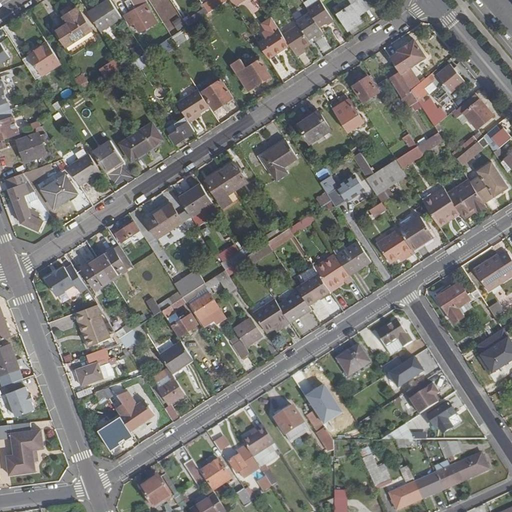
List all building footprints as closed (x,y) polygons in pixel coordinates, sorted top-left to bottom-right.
[(107,0),(88,12),(101,32),(123,18),(110,0),(107,0)] [(135,24),(140,32),(158,22),(144,0),(127,0),(125,1),(131,11),(124,15),(131,26),(135,24)] [(219,0),(207,0),(202,3),(207,12),(221,4),(219,0)] [(283,35),(289,45),(296,57),(304,52),(302,49),(305,47),(311,43),(308,40),(315,35),(317,38),(323,34),(319,27),(326,22),(327,24),(334,20),(320,0),(319,0),(307,8),(310,12),(296,21),(299,25),(283,35)] [(338,14),(348,30),(363,20),(359,14),(377,3),(374,0),(349,0),(352,4),(338,14)] [(78,8),(63,17),(67,23),(56,31),(67,47),(93,31),(78,8)] [(172,36),(176,43),(178,45),(187,40),(184,35),(190,31),(187,26),(172,36)] [(258,42),(268,58),(289,45),(283,35),(279,29),(258,42)] [(171,47),(167,40),(159,45),(164,52),(171,47)] [(426,57),(415,41),(391,56),(402,73),(410,68),(426,57)] [(0,63),(11,57),(1,42),(0,42),(0,63)] [(21,58),(35,79),(61,63),(47,42),(21,58)] [(131,56),(143,49),(139,43),(127,51),(131,56)] [(146,54),(124,68),(128,75),(150,61),(146,54)] [(99,70),(106,79),(124,68),(117,58),(99,70)] [(240,60),(232,65),(248,90),(270,76),(266,69),(267,68),(261,59),(246,68),(240,60)] [(450,65),(438,75),(452,92),(464,82),(450,65)] [(411,90),(420,83),(410,68),(402,73),(401,74),(411,90)] [(415,112),(421,107),(418,101),(411,90),(401,74),(399,72),(390,78),(405,102),(408,100),(415,112)] [(72,80),(80,91),(90,84),(83,73),(72,80)] [(369,77),(353,87),(364,103),(379,92),(369,77)] [(411,90),(418,101),(422,99),(429,93),(424,87),(431,82),(427,77),(420,83),(411,90)] [(0,113),(11,110),(0,78),(0,113)] [(215,109),(233,97),(221,79),(203,91),(215,109)] [(177,103),(189,121),(196,117),(195,115),(209,106),(198,89),(177,103)] [(453,113),(458,118),(463,114),(468,120),(476,129),(493,116),(475,94),(453,113)] [(59,100),(52,104),(57,111),(63,106),(59,100)] [(334,109),(349,132),(364,122),(349,100),(334,109)] [(421,107),(434,126),(438,124),(446,118),(440,110),(438,111),(431,100),(426,104),(421,107)] [(11,110),(0,113),(0,141),(20,134),(11,109),(11,110)] [(319,111),(298,125),(311,144),(331,130),(319,111)] [(458,118),(463,124),(468,120),(463,114),(458,118)] [(175,144),(195,131),(186,117),(167,128),(171,134),(169,135),(175,144)] [(120,142),(131,159),(135,157),(135,158),(164,139),(152,121),(120,142)] [(485,136),(490,143),(494,149),(498,156),(502,154),(499,149),(511,138),(503,129),(501,131),(497,126),(485,136)] [(438,132),(417,146),(423,154),(444,141),(438,132)] [(480,132),(473,137),(477,142),(484,136),(480,132)] [(19,140),(26,161),(46,154),(39,134),(19,140)] [(402,138),(411,150),(417,146),(409,134),(402,138)] [(477,142),(458,158),(463,165),(472,158),(490,143),(485,136),(484,136),(477,142)] [(473,137),(453,155),(456,160),(458,158),(477,142),(473,137)] [(511,139),(511,138),(499,149),(502,154),(504,156),(511,148),(511,139)] [(116,167),(125,161),(111,140),(94,151),(107,171),(115,166),(116,167)] [(286,141),(261,157),(277,181),(289,173),(285,167),(298,159),(286,141)] [(349,151),(353,157),(362,152),(357,146),(349,151)] [(411,150),(396,160),(402,169),(423,155),(423,154),(417,146),(411,150)] [(67,166),(80,185),(101,171),(89,152),(67,166)] [(353,157),(367,178),(375,173),(362,152),(353,157)] [(511,168),(511,153),(502,163),(507,171),(511,168)] [(472,158),(463,165),(466,169),(475,162),(472,158)] [(375,173),(367,178),(377,194),(388,187),(393,184),(389,178),(394,175),(398,181),(406,176),(402,169),(396,160),(375,173)] [(222,170),(234,191),(247,182),(234,162),(222,170)] [(480,176),(470,182),(484,203),(508,188),(492,162),(478,171),(480,176)] [(229,194),(234,191),(222,170),(206,180),(219,201),(229,194)] [(32,215),(27,202),(25,195),(35,191),(24,173),(6,180),(21,223),(39,231),(43,221),(32,215)] [(327,192),(333,200),(337,207),(346,201),(346,202),(364,190),(355,174),(341,183),(335,187),(329,177),(327,173),(321,177),(329,191),(327,192)] [(78,193),(66,174),(42,189),(55,208),(78,193)] [(329,177),(335,187),(341,183),(334,174),(329,177)] [(389,178),(393,184),(398,181),(394,175),(389,178)] [(447,193),(461,214),(463,217),(475,209),(476,212),(486,206),(484,203),(470,182),(468,179),(447,193)] [(180,198),(192,217),(213,203),(201,184),(180,198)] [(388,187),(377,194),(382,202),(383,203),(394,196),(388,187)] [(422,201),(437,225),(452,217),(453,218),(461,214),(447,193),(444,187),(422,201)] [(25,195),(27,202),(37,198),(35,191),(25,195)] [(333,200),(327,192),(317,199),(322,207),(333,200)] [(229,194),(219,201),(225,209),(234,203),(229,194)] [(374,217),(387,209),(383,203),(382,202),(370,211),(374,217)] [(171,203),(146,219),(159,238),(183,222),(171,203)] [(298,223),(301,228),(302,229),(315,220),(311,214),(298,223)] [(400,229),(413,250),(434,237),(432,234),(420,216),(400,229)] [(452,217),(437,225),(439,227),(453,218),(452,217)] [(134,223),(116,234),(122,243),(130,237),(134,243),(143,237),(134,223)] [(290,228),(293,233),(301,228),(298,223),(290,228)] [(265,237),(268,242),(286,231),(284,227),(275,232),(275,231),(265,237)] [(286,231),(268,242),(273,250),(295,236),(293,233),(290,228),(286,231)] [(391,264),(400,258),(398,257),(405,252),(408,257),(415,253),(413,250),(400,229),(378,244),(391,264)] [(434,237),(413,250),(415,253),(438,239),(434,232),(432,234),(434,237)] [(337,255),(350,275),(363,267),(364,268),(373,262),(359,241),(337,255)] [(253,252),(247,256),(252,262),(253,264),(274,251),(273,250),(268,242),(253,252)] [(113,247),(128,271),(133,267),(119,244),(113,247)] [(242,247),(243,249),(247,256),(253,252),(247,244),(242,247)] [(113,247),(82,267),(97,290),(128,271),(113,247)] [(243,249),(230,258),(234,264),(247,256),(243,249)] [(398,257),(400,258),(402,261),(408,257),(405,252),(398,257)] [(488,260),(475,269),(489,291),(511,276),(511,258),(508,252),(490,263),(488,260)] [(319,274),(329,289),(329,290),(345,280),(346,282),(347,284),(353,281),(351,277),(350,275),(337,255),(336,254),(316,268),(319,274)] [(226,269),(230,276),(252,262),(247,256),(234,264),(226,269)] [(222,263),(226,269),(234,264),(230,258),(222,263)] [(88,288),(72,265),(66,269),(65,267),(46,279),(57,297),(76,284),(81,293),(88,288)] [(363,267),(350,275),(351,277),(364,268),(363,267)] [(229,294),(238,289),(230,276),(226,269),(205,283),(209,288),(220,281),(229,294)] [(298,288),(300,291),(309,306),(317,301),(315,298),(329,289),(319,274),(298,288)] [(345,280),(329,290),(331,292),(346,282),(345,280)] [(195,281),(180,291),(180,292),(183,297),(188,294),(199,287),(195,281)] [(461,282),(438,296),(455,322),(464,316),(459,308),(472,299),(461,282)] [(188,294),(192,300),(194,302),(211,292),(209,288),(205,283),(199,287),(188,294)] [(329,289),(315,298),(317,301),(331,292),(329,290),(329,289)] [(279,305),(291,323),(312,309),(309,306),(300,291),(279,305)] [(180,292),(158,305),(162,311),(183,297),(180,292)] [(191,304),(202,321),(222,309),(211,292),(194,302),(191,304)] [(187,303),(192,300),(188,294),(183,297),(187,303)] [(183,297),(162,311),(172,326),(181,321),(175,311),(187,303),(183,297)] [(147,303),(155,315),(162,311),(158,305),(154,298),(147,303)] [(254,313),(267,333),(274,328),(281,324),(284,327),(291,323),(279,305),(276,299),(254,313)] [(491,310),(496,318),(503,313),(497,303),(491,308),(492,309),(491,310)] [(98,304),(84,309),(76,313),(79,322),(78,323),(85,339),(82,340),(86,349),(97,344),(109,339),(107,335),(116,332),(98,304)] [(0,340),(11,336),(0,307),(0,340)] [(222,309),(202,321),(205,325),(224,312),(222,309)] [(79,322),(76,313),(72,314),(76,324),(82,340),(85,339),(78,323),(79,322)] [(144,314),(138,318),(141,323),(147,319),(144,314)] [(172,326),(179,336),(198,324),(192,314),(181,321),(172,326)] [(116,332),(120,338),(133,329),(137,336),(145,331),(141,324),(140,325),(136,319),(116,332)] [(242,340),(246,347),(262,337),(250,319),(235,329),(239,335),(242,340)] [(377,333),(387,348),(399,341),(403,347),(404,347),(412,342),(398,320),(377,333)] [(281,324),(274,328),(277,332),(284,327),(281,324)] [(120,338),(127,348),(139,340),(137,336),(133,329),(120,338)] [(233,345),(242,340),(239,335),(230,341),(233,345)] [(496,344),(490,336),(477,344),(483,352),(481,354),(493,372),(509,362),(497,343),(496,344)] [(141,343),(139,340),(127,348),(127,349),(134,344),(136,346),(141,343)] [(246,347),(242,340),(233,345),(242,359),(251,354),(246,347)] [(169,367),(172,372),(173,373),(194,360),(182,341),(161,355),(169,367)] [(387,348),(392,354),(403,347),(399,341),(387,348)] [(11,344),(0,347),(0,376),(20,369),(11,344)] [(360,345),(338,359),(349,376),(371,362),(360,345)] [(109,358),(106,348),(86,355),(90,365),(77,370),(82,385),(103,378),(98,363),(109,358)] [(71,354),(64,357),(65,363),(73,360),(71,354)] [(403,365),(398,368),(399,370),(400,372),(417,361),(414,357),(403,365)] [(398,358),(383,368),(387,375),(398,368),(403,365),(398,358)] [(427,376),(417,361),(400,372),(399,370),(391,375),(399,387),(417,376),(420,380),(427,376)] [(153,377),(160,388),(171,380),(168,374),(172,372),(169,367),(153,377)] [(171,405),(187,395),(173,373),(172,372),(168,374),(171,380),(160,388),(158,389),(169,406),(171,405)] [(385,376),(368,387),(373,393),(389,383),(385,376)] [(6,385),(9,392),(24,386),(22,379),(6,385)] [(431,385),(407,399),(417,415),(441,401),(431,385)] [(29,394),(25,386),(24,386),(9,392),(7,393),(16,416),(35,409),(31,400),(33,400),(31,393),(29,394)] [(511,392),(511,391),(509,386),(499,392),(503,398),(511,392)] [(103,402),(109,398),(103,389),(95,391),(103,402)] [(154,415),(145,401),(137,406),(127,392),(118,398),(124,406),(117,411),(121,417),(130,430),(131,431),(154,415)] [(315,411),(325,426),(331,422),(337,431),(350,423),(333,399),(315,411)] [(454,428),(453,426),(449,420),(456,415),(457,414),(450,402),(428,416),(437,430),(440,428),(445,435),(454,428)] [(169,406),(166,408),(173,420),(179,417),(171,405),(169,406)] [(276,419),(286,435),(305,423),(295,406),(283,414),(281,411),(274,416),(276,419)] [(325,426),(315,411),(306,416),(317,433),(326,427),(325,426)] [(449,420),(453,426),(461,421),(456,415),(449,420)] [(111,442),(130,430),(121,417),(102,429),(111,442)] [(0,439),(12,438),(14,455),(7,456),(9,475),(36,471),(34,461),(38,460),(37,449),(44,448),(41,429),(32,431),(31,422),(0,426),(0,439)] [(326,427),(332,437),(338,433),(337,431),(331,422),(325,426),(326,427)] [(243,441),(246,446),(261,468),(280,456),(279,454),(281,453),(263,424),(255,430),(256,432),(252,435),(243,441)] [(406,424),(382,439),(396,439),(415,439),(413,435),(406,424)] [(329,452),(334,449),(334,440),(332,437),(326,427),(317,433),(316,434),(329,452)] [(226,434),(216,441),(222,451),(232,444),(226,434)] [(396,439),(400,448),(425,447),(423,442),(422,439),(415,439),(396,439)] [(449,457),(454,455),(448,442),(440,442),(446,458),(449,457)] [(448,442),(454,455),(454,456),(465,452),(461,442),(448,442)] [(247,476),(261,468),(246,446),(237,451),(240,455),(230,461),(238,473),(243,470),(247,476)] [(377,468),(379,467),(370,447),(360,451),(369,471),(377,468)] [(458,464),(465,480),(490,469),(482,453),(458,464)] [(206,486),(209,484),(201,472),(193,459),(185,465),(202,489),(206,486)] [(209,484),(213,491),(232,479),(219,459),(201,472),(209,484)] [(436,467),(438,472),(451,467),(448,461),(436,467)] [(377,468),(384,484),(392,480),(385,464),(379,467),(377,468)] [(437,473),(444,490),(465,480),(458,464),(451,467),(438,472),(437,473)] [(409,485),(416,482),(409,466),(402,469),(409,485)] [(369,471),(376,487),(384,484),(377,468),(369,471)] [(270,469),(264,472),(272,485),(278,482),(270,469)] [(173,496),(182,509),(188,507),(186,504),(180,494),(175,486),(171,480),(165,470),(159,474),(159,473),(152,478),(150,475),(145,478),(147,480),(139,485),(154,508),(173,496)] [(262,472),(256,477),(263,487),(269,483),(262,472)] [(416,482),(424,499),(444,490),(437,473),(416,482)] [(398,511),(424,499),(416,482),(409,485),(391,494),(398,511)] [(193,501),(197,507),(216,495),(213,491),(209,484),(206,486),(209,491),(193,501)] [(246,490),(252,500),(256,497),(250,487),(246,490)] [(245,507),(253,502),(252,500),(246,490),(245,488),(237,493),(245,507)] [(184,491),(180,494),(186,504),(190,502),(184,491)] [(191,511),(224,511),(226,511),(216,495),(197,507),(191,511)] [(335,498),(335,511),(348,511),(348,496),(335,496),(335,498)]
